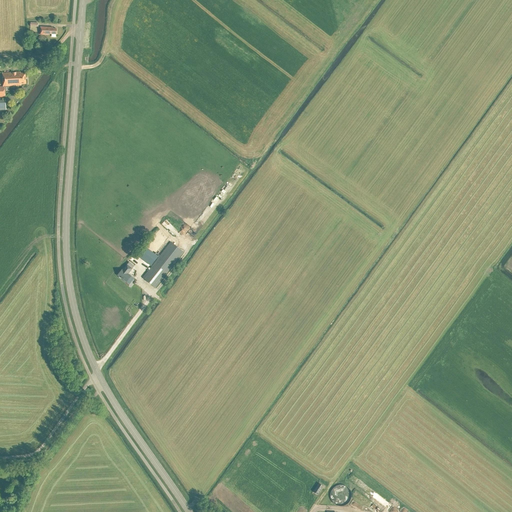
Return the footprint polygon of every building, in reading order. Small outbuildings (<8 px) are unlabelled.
[(48,27),(40,27),(40,35),(48,35),(48,34),(56,35),(57,29),(53,29),(53,28),(48,27)] [(5,87),(21,86),(21,85),(26,84),(25,73),(20,73),(20,72),(2,73),(3,87),(0,86),(0,97),(5,97),(5,87)] [(0,109),(9,109),(8,100),(0,99),(0,109)] [(230,179),(226,183),(231,189),(235,185),(230,179)] [(171,242),(143,278),(155,288),(183,252),(171,242)] [(138,257),(151,267),(158,257),(145,247),(138,257)] [(131,276),(128,274),(129,272),(129,273),(134,266),(129,262),(123,270),(122,269),(117,276),(119,277),(119,278),(121,279),(126,282),(131,276)] [(319,483),(313,492),(317,495),(323,486),(319,483)]
